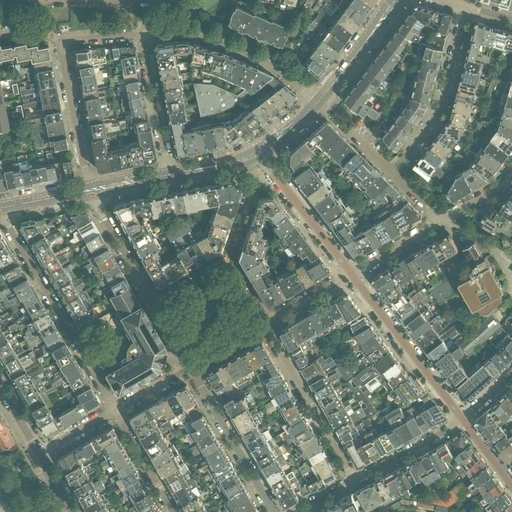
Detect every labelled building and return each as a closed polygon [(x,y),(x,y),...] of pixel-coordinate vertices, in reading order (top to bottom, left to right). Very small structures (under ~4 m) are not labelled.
[(288,0),(288,3),(284,14),(288,15),(289,12),(292,5),(294,5),(295,0),(288,0)] [(306,0),(302,8),(307,10),(312,2),(313,0),(306,0)] [(317,0),(316,2),(312,10),(317,12),(323,5),(322,4),(325,0),(317,0)] [(341,0),(336,7),(357,22),(363,15),(346,2),(343,0),(341,0)] [(347,0),(346,2),(363,15),(369,6),(369,7),(370,6),(361,0),(347,0)] [(430,26),(436,31),(442,12),(434,10),(418,5),(415,6),(411,11),(428,24),(430,26)] [(245,33),(245,32),(253,14),(235,6),(227,24),(234,28),(234,27),(238,28),(238,29),(245,33)] [(336,7),(330,16),(350,32),(357,23),(357,22),(336,7)] [(321,9),(314,18),(323,25),(326,22),(330,25),(327,28),(343,41),(350,32),(330,16),(321,9)] [(425,27),(428,24),(411,11),(404,20),(419,31),(423,26),(425,27)] [(436,31),(432,46),(443,49),(452,15),(442,12),(436,31)] [(263,40),(263,38),(270,21),(253,13),(253,14),(245,32),(252,35),(252,33),(256,35),(256,36),(263,40)] [(316,34),(337,50),(343,41),(327,28),(323,25),(314,18),(307,27),(311,30),(312,32),(315,28),(318,31),(316,34)] [(270,21),(263,38),(270,41),(270,40),(274,42),(274,43),(281,46),(289,28),(271,20),(270,21)] [(424,35),(419,31),(404,20),(398,29),(408,37),(412,40),(419,42),(424,35)] [(481,43),(482,43),(487,25),(478,23),(478,22),(474,24),(475,24),(466,57),(482,61),(484,61),(489,63),(491,57),(481,55),(482,52),(479,51),(481,43)] [(482,43),(493,46),(498,28),(487,25),(482,43)] [(493,46),(503,49),(509,32),(498,28),(493,46)] [(405,50),(408,37),(398,29),(387,43),(398,52),(402,48),(405,50)] [(511,49),(511,32),(509,32),(503,49),(502,51),(508,52),(509,50),(511,50),(511,49)] [(317,44),(314,47),(330,59),(337,50),(316,34),(312,40),(317,44)] [(281,48),(284,49),(285,49),(289,41),(285,39),(281,48)] [(297,40),(293,45),(323,67),(329,59),(330,59),(314,47),(310,53),(307,51),(309,48),(303,44),(303,45),(297,40)] [(184,41),(174,42),(175,52),(191,51),(193,44),(184,41)] [(154,47),(155,56),(173,52),(175,52),(174,42),(156,44),(153,47),(154,47)] [(21,74),(28,72),(51,67),(47,46),(37,48),(36,44),(25,46),(25,43),(13,45),(13,47),(11,47),(11,46),(0,48),(0,47),(0,59),(15,56),(16,60),(30,57),(31,62),(32,62),(33,66),(19,69),(16,70),(16,75),(21,74)] [(404,56),(398,52),(387,43),(380,52),(394,63),(398,59),(402,62),(404,56)] [(419,54),(422,55),(440,60),(443,49),(432,46),(421,43),(419,54)] [(203,47),(193,44),(191,51),(189,61),(200,64),(203,47)] [(323,67),(293,45),(291,48),(298,53),(305,59),(302,64),(306,67),(316,76),(323,67)] [(108,54),(104,54),(105,58),(105,60),(111,59),(135,54),(133,46),(111,47),(111,54),(108,54)] [(214,50),(203,47),(200,64),(200,66),(208,69),(214,50)] [(72,50),(75,60),(96,56),(104,54),(104,51),(103,48),(72,50)] [(225,53),(214,50),(208,69),(218,72),(225,54),(225,53)] [(155,56),(157,67),(175,64),(173,52),(155,56)] [(395,64),(394,63),(380,52),(374,60),(378,63),(378,62),(384,67),(383,68),(389,72),(397,78),(398,73),(391,68),(395,64)] [(115,63),(115,66),(136,62),(135,54),(111,59),(111,60),(112,60),(112,63),(115,63)] [(236,59),(225,54),(218,72),(228,77),(236,59)] [(422,55),(419,65),(438,70),(440,60),(422,55)] [(75,60),(76,68),(98,63),(103,63),(106,62),(105,60),(105,58),(97,59),(96,56),(75,60)] [(484,61),(482,61),(466,57),(463,68),(481,73),(484,61)] [(246,63),(236,59),(228,77),(238,82),(246,63)] [(396,82),(397,78),(389,72),(383,68),(384,67),(378,62),(378,63),(374,60),(368,68),(383,80),(383,79),(386,75),(396,82)] [(115,73),(116,75),(138,71),(136,62),(115,66),(116,70),(114,71),(114,73),(115,73)] [(100,67),(100,66),(99,65),(98,65),(98,63),(76,68),(78,75),(78,76),(93,72),(98,71),(98,68),(100,67)] [(256,68),(246,63),(238,82),(247,86),(256,68)] [(157,67),(160,78),(177,75),(175,64),(157,67)] [(490,64),(488,70),(490,71),(494,73),(497,66),(490,64)] [(419,65),(417,75),(435,80),(438,70),(419,65)] [(35,75),(36,79),(53,76),(51,67),(28,72),(29,77),(35,75)] [(215,97),(196,97),(200,116),(219,112),(223,110),(234,104),(251,91),(260,85),(266,80),(272,75),(271,75),(256,68),(247,86),(236,95),(212,84),(215,97)] [(387,83),(383,79),(383,80),(368,68),(362,76),(366,79),(367,78),(372,82),(371,83),(377,88),(377,87),(382,91),(385,88),(384,87),(387,83)] [(480,78),(481,73),(463,68),(460,79),(478,83),(484,85),(485,80),(480,78)] [(509,76),(508,82),(511,82),(511,71),(500,68),(499,74),(509,76)] [(78,76),(79,84),(102,79),(103,79),(101,71),(98,71),(93,72),(78,76)] [(113,75),(113,80),(123,78),(124,82),(139,79),(138,71),(116,75),(113,75)] [(160,78),(162,89),(179,86),(177,75),(160,78)] [(272,75),(266,80),(276,88),(289,102),(293,102),(295,100),(296,100),(295,94),(272,75)] [(417,75),(414,86),(432,91),(435,80),(417,75)] [(30,89),(31,89),(55,85),(53,76),(36,79),(37,83),(29,85),(30,89)] [(379,95),(382,91),(377,87),(377,88),(371,83),(372,82),(367,78),(366,79),(362,76),(356,83),(371,95),(374,91),(379,95)] [(79,84),(81,92),(97,89),(96,85),(103,83),(102,79),(79,84)] [(119,89),(119,91),(141,87),(139,79),(124,82),(118,83),(119,86),(117,87),(117,89),(119,89)] [(475,94),(478,83),(460,79),(458,90),(475,94)] [(215,97),(212,84),(210,84),(210,80),(202,80),(203,83),(193,83),(196,97),(215,97)] [(375,98),(371,95),(356,83),(351,91),(354,94),(355,93),(360,97),(359,99),(365,103),(365,102),(371,107),(373,103),(371,102),(375,98)] [(38,92),(39,96),(57,93),(55,85),(31,89),(30,89),(25,90),(20,91),(21,95),(38,92)] [(162,89),(164,100),(181,97),(179,86),(162,89)] [(408,97),(412,98),(429,103),(432,91),(414,86),(412,92),(409,91),(408,97)] [(121,95),(121,99),(143,95),(141,87),(119,91),(116,92),(117,95),(119,95),(119,96),(121,95)] [(276,88),(267,95),(280,109),(283,107),(286,108),(289,106),(288,106),(287,103),(288,102),(289,102),(276,88)] [(81,92),(82,100),(104,95),(104,94),(105,94),(104,90),(97,92),(97,89),(81,92)] [(458,90),(455,100),(473,104),(474,100),(475,94),(458,90)] [(379,113),(371,107),(365,102),(365,103),(359,99),(360,97),(355,93),(354,94),(351,91),(344,100),(357,113),(363,119),(367,113),(375,120),(381,125),(383,117),(380,114),(379,113)] [(23,108),(34,106),(58,102),(57,93),(39,96),(40,100),(33,102),(29,103),(26,103),(23,104),(22,104),(23,108)] [(257,99),(259,101),(270,117),(274,114),(277,115),(277,116),(280,113),(279,113),(279,110),(280,109),(267,95),(266,93),(257,99)] [(511,94),(505,93),(502,102),(511,105),(511,94)] [(84,107),(100,104),(104,104),(106,103),(104,95),(82,100),(84,107)] [(121,106),(121,108),(122,107),(144,103),(143,95),(121,99),(122,103),(120,103),(121,106)] [(164,100),(166,111),(184,108),(181,97),(164,100)] [(412,98),(408,104),(423,115),(428,108),(429,103),(412,98)] [(470,115),(473,104),(455,100),(452,110),(470,115)] [(259,101),(250,108),(262,123),(265,121),(268,122),(268,123),(271,120),(270,117),(259,101)] [(42,109),(43,113),(60,110),(58,102),(34,106),(34,108),(34,110),(42,109)] [(498,111),(502,112),(511,114),(511,105),(502,102),(500,102),(499,107),(498,111)] [(84,107),(86,116),(104,112),(108,111),(110,111),(109,106),(108,106),(107,103),(106,103),(104,104),(100,104),(84,107)] [(124,111),(125,115),(146,111),(144,103),(122,107),(121,108),(122,112),(124,111)] [(408,104),(401,112),(416,124),(423,115),(408,104)] [(168,122),(179,120),(186,119),(184,108),(166,111),(168,122)] [(250,108),(241,115),(252,129),(256,127),(258,128),(259,129),(261,127),(261,124),(262,123),(250,108)] [(22,110),(16,111),(12,112),(13,117),(17,116),(18,120),(23,119),(22,110)] [(31,120),(32,124),(62,118),(60,110),(43,113),(43,117),(31,120)] [(467,128),(470,115),(452,110),(450,119),(466,128),(467,128)] [(86,116),(87,124),(103,121),(102,117),(104,116),(109,115),(109,113),(108,113),(108,111),(104,112),(86,116)] [(117,123),(118,125),(147,120),(146,111),(125,115),(126,119),(117,121),(117,123)] [(401,112),(395,120),(410,132),(416,124),(401,112)] [(511,114),(502,112),(499,123),(511,126),(511,114)] [(0,131),(9,129),(5,113),(0,114),(0,131)] [(239,113),(230,120),(243,138),(247,136),(254,132),(252,129),(241,115),(239,113)] [(30,124),(32,133),(63,127),(62,118),(32,124),(30,124)] [(222,124),(221,124),(225,145),(243,138),(230,120),(229,118),(222,124)] [(457,139),(466,128),(450,119),(443,129),(457,139)] [(130,132),(134,131),(149,129),(147,120),(118,125),(119,128),(119,129),(127,128),(128,132),(130,132)] [(179,120),(168,122),(175,155),(185,153),(181,133),(182,132),(181,129),(179,120)] [(395,120),(389,129),(403,140),(410,132),(395,120)] [(87,124),(89,131),(118,125),(117,123),(111,124),(111,122),(104,124),(103,121),(87,124)] [(325,121),(303,141),(310,149),(315,144),(332,127),(325,121)] [(190,125),(190,127),(195,151),(205,149),(200,126),(199,123),(190,125)] [(210,123),(200,126),(205,149),(215,147),(211,126),(210,123)] [(511,126),(499,123),(498,129),(511,140),(511,126)] [(221,124),(211,126),(215,147),(225,145),(221,124)] [(89,131),(90,139),(106,136),(105,132),(114,131),(114,130),(119,129),(119,128),(118,125),(89,131)] [(32,133),(34,142),(65,135),(63,127),(32,133)] [(190,127),(181,129),(182,132),(181,133),(185,153),(195,151),(190,127)] [(339,135),(332,127),(315,144),(323,151),(339,135)] [(489,137),(492,138),(509,152),(511,147),(511,140),(498,129),(495,128),(489,137)] [(134,131),(130,132),(130,134),(134,133),(136,141),(135,141),(138,144),(139,144),(152,142),(149,129),(134,131)] [(382,137),(395,149),(396,150),(403,140),(389,129),(382,137)] [(451,148),(457,139),(443,129),(436,137),(451,148)] [(53,144),(54,150),(58,149),(67,147),(65,135),(34,142),(35,148),(44,146),(44,145),(50,144),(53,144)] [(339,135),(323,151),(331,159),(332,157),(347,142),(339,135)] [(90,139),(93,153),(106,151),(109,151),(108,146),(107,141),(109,140),(109,139),(109,136),(106,136),(90,139)] [(444,156),(451,148),(436,137),(430,146),(444,156)] [(492,138),(485,147),(502,161),(509,152),(492,138)] [(135,141),(126,143),(126,147),(128,146),(131,164),(143,162),(139,144),(138,144),(135,141)] [(290,154),(289,166),(290,165),(291,166),(298,160),(297,159),(301,156),(303,157),(312,150),(310,149),(303,141),(290,154)] [(139,144),(143,162),(152,160),(153,160),(155,157),(155,156),(152,142),(139,144)] [(355,150),(347,142),(332,157),(340,165),(355,150)] [(126,143),(116,145),(120,166),(131,164),(128,146),(126,147),(126,143)] [(109,151),(106,151),(110,168),(120,166),(116,145),(108,146),(109,151)] [(437,166),(444,156),(430,146),(423,155),(437,166)] [(475,154),(476,155),(495,170),(502,161),(485,147),(483,146),(483,147),(482,146),(475,154)] [(60,156),(59,154),(58,149),(54,150),(49,151),(49,153),(55,179),(56,179),(64,177),(61,161),(57,162),(56,157),(60,156)] [(288,172),(292,176),(312,160),(309,156),(314,153),(312,150),(303,157),(301,156),(297,159),(298,160),(291,166),(290,165),(289,166),(290,168),(288,170),(288,172)] [(335,177),(339,182),(363,158),(355,150),(340,165),(344,169),(335,177)] [(476,155),(475,154),(469,150),(466,154),(473,159),(474,159),(476,155)] [(106,151),(93,153),(96,168),(99,171),(100,170),(110,168),(106,151)] [(454,156),(461,161),(463,157),(457,152),(454,156)] [(47,164),(43,165),(47,181),(55,179),(49,153),(45,154),(47,164)] [(62,153),(59,154),(60,156),(61,161),(64,177),(73,176),(70,159),(69,154),(68,154),(64,155),(62,153)] [(445,172),(437,166),(423,155),(416,164),(430,175),(432,172),(439,177),(441,177),(445,172)] [(475,160),(471,165),(488,179),(495,170),(476,155),(474,159),(475,160)] [(17,157),(18,163),(23,186),(31,184),(27,168),(24,168),(22,158),(21,156),(17,157)] [(42,158),(34,160),(39,183),(47,181),(43,165),(42,158)] [(351,177),(355,181),(371,166),(363,158),(339,182),(343,185),(351,177)] [(26,162),(27,168),(31,184),(39,183),(34,160),(26,162)] [(292,176),(299,185),(317,171),(314,167),(317,166),(312,160),(292,176)] [(11,171),(15,187),(23,186),(18,163),(10,164),(10,166),(11,171)] [(463,171),(464,173),(472,188),(488,179),(471,165),(470,166),(463,171)] [(6,166),(2,167),(7,189),(15,187),(11,171),(10,166),(6,167),(6,166)] [(355,181),(363,189),(379,173),(371,166),(355,181)] [(451,169),(448,174),(455,179),(455,178),(458,174),(451,169)] [(299,185),(305,194),(324,180),(317,171),(299,185)] [(363,189),(371,196),(386,181),(379,173),(363,189)] [(472,188),(464,173),(455,178),(455,179),(452,184),(448,191),(453,200),(472,188)] [(455,179),(448,174),(444,179),(452,184),(455,179)] [(305,194),(312,203),(331,189),(324,180),(305,194)] [(217,202),(238,198),(239,196),(239,195),(240,191),(241,191),(232,181),(225,182),(217,184),(213,184),(217,202)] [(381,201),(388,197),(398,192),(386,181),(371,196),(367,201),(371,205),(374,202),(375,203),(379,198),(381,201)] [(206,204),(215,203),(217,202),(213,184),(210,185),(203,187),(203,186),(202,187),(206,204)] [(192,189),(191,189),(195,207),(206,204),(202,187),(199,187),(192,189)] [(181,191),(180,191),(184,209),(195,207),(191,189),(188,190),(181,191)] [(312,203),(319,211),(338,198),(331,189),(312,203)] [(170,193),(173,211),(184,209),(180,191),(177,192),(170,193)] [(390,199),(391,200),(399,207),(409,225),(418,219),(419,213),(398,192),(388,197),(390,199)] [(159,195),(158,195),(162,213),(173,211),(170,193),(166,194),(159,195)] [(155,196),(148,198),(151,212),(151,215),(162,213),(158,195),(154,196),(155,196)] [(259,198),(256,206),(266,209),(264,214),(267,215),(279,206),(272,196),(259,198)] [(128,202),(129,211),(132,210),(145,208),(147,213),(151,212),(148,198),(148,197),(144,198),(128,202)] [(212,210),(211,210),(214,211),(215,209),(232,216),(238,198),(217,202),(215,203),(212,210)] [(319,211),(326,220),(345,207),(338,198),(319,211)] [(392,211),(388,213),(399,231),(409,225),(399,207),(391,200),(393,202),(392,203),(393,205),(390,207),(392,211)] [(372,206),(377,215),(390,236),(399,231),(388,213),(386,210),(382,204),(381,201),(372,206)] [(113,209),(122,226),(137,218),(132,210),(129,211),(128,202),(124,203),(119,204),(114,207),(113,209)] [(511,207),(504,203),(499,210),(499,211),(511,218),(511,207)] [(256,206),(250,223),(260,226),(264,214),(266,209),(256,206)] [(286,215),(279,206),(267,215),(274,224),(286,215)] [(326,220),(333,230),(351,219),(352,218),(353,218),(349,213),(352,212),(347,206),(345,207),(326,220)] [(494,208),(490,216),(511,228),(511,227),(511,224),(511,223),(511,218),(499,211),(499,210),(494,208)] [(211,210),(208,221),(210,222),(211,221),(228,227),(232,216),(215,209),(214,211),(211,210)] [(69,230),(90,218),(85,210),(68,213),(69,214),(63,215),(67,222),(58,228),(60,231),(62,235),(69,230)] [(483,216),(480,222),(480,223),(495,232),(495,231),(497,228),(506,234),(508,230),(509,228),(511,229),(511,228),(490,216),(485,213),(483,216)] [(293,224),(286,215),(274,224),(272,226),(279,235),(293,224)] [(373,220),(369,222),(381,241),(390,236),(377,215),(372,218),(373,220)] [(163,230),(177,254),(187,270),(206,258),(194,238),(193,235),(192,232),(183,216),(174,221),(175,222),(171,224),(171,225),(163,230)] [(25,236),(45,225),(46,224),(42,219),(42,218),(22,222),(21,222),(19,227),(20,227),(25,236)] [(73,237),(94,225),(90,218),(69,230),(76,227),(78,230),(72,233),(74,235),(72,236),(73,237)] [(124,229),(129,238),(147,228),(142,221),(139,222),(137,218),(122,226),(124,229)] [(351,219),(333,230),(342,241),(352,235),(350,230),(352,229),(351,227),(355,225),(356,225),(352,218),(351,219)] [(364,225),(360,227),(371,247),(381,241),(369,222),(368,220),(363,223),(364,225)] [(208,221),(205,229),(207,231),(224,238),(228,227),(211,221),(210,222),(208,221)] [(250,223),(245,238),(262,243),(265,236),(260,235),(261,232),(260,227),(260,226),(250,223)] [(300,233),(293,224),(279,235),(285,244),(300,233)] [(29,244),(43,235),(49,232),(45,225),(25,236),(29,244)] [(82,238),(84,241),(99,233),(94,225),(73,237),(66,242),(68,245),(68,246),(75,242),(82,238)] [(350,230),(352,235),(361,252),(371,247),(360,227),(354,231),(352,229),(350,230)] [(134,248),(135,248),(152,238),(147,228),(129,238),(131,242),(131,241),(135,248),(134,248)] [(205,229),(204,233),(203,233),(205,235),(206,235),(216,253),(220,250),(224,238),(207,231),(205,229)] [(194,238),(206,258),(216,253),(206,235),(205,235),(203,233),(204,233),(201,230),(193,235),(194,238)] [(34,251),(62,235),(60,231),(51,235),(45,239),(43,235),(29,244),(34,251)] [(81,248),(83,252),(103,240),(99,233),(84,241),(86,245),(81,248)] [(307,242),(300,233),(285,244),(292,252),(294,251),(307,242)] [(449,234),(440,239),(453,262),(457,260),(453,253),(458,250),(450,236),(449,234)] [(38,258),(52,250),(50,247),(64,239),(62,235),(34,251),(38,258)] [(352,235),(342,241),(352,255),(355,256),(361,252),(352,235)] [(137,251),(140,257),(151,251),(158,247),(152,238),(135,248),(137,251)] [(245,238),(241,249),(256,254),(260,255),(264,244),(262,243),(245,238)] [(440,239),(431,244),(440,260),(445,257),(449,265),(453,262),(440,239)] [(473,264),(484,257),(480,250),(484,248),(480,239),(475,242),(474,242),(463,248),(466,253),(473,264)] [(91,252),(93,256),(107,248),(103,240),(83,252),(82,252),(83,254),(82,255),(83,257),(91,252)] [(300,257),(303,262),(309,259),(311,258),(317,255),(307,242),(294,251),(295,252),(297,252),(300,257)] [(0,255),(10,249),(6,243),(0,246),(0,255)] [(431,244),(422,249),(435,270),(436,272),(440,270),(436,263),(440,260),(431,244)] [(70,249),(68,246),(68,245),(54,253),(52,250),(38,258),(42,266),(63,254),(70,249)] [(83,271),(89,268),(111,255),(107,248),(93,256),(87,259),(89,263),(81,267),(83,271)] [(0,264),(14,257),(10,250),(10,249),(0,255),(0,264)] [(238,259),(243,268),(259,259),(258,257),(256,256),(256,254),(241,249),(238,259)] [(422,249),(415,254),(424,270),(423,270),(426,275),(435,270),(422,249)] [(148,271),(158,265),(159,265),(151,251),(140,257),(148,271)] [(64,256),(63,254),(42,266),(47,273),(61,265),(59,261),(64,258),(63,256),(64,256)] [(177,254),(168,259),(177,275),(187,270),(177,254)] [(415,254),(407,258),(420,282),(424,280),(419,272),(423,270),(424,270),(415,254)] [(93,271),(94,274),(101,271),(116,263),(111,255),(89,268),(91,271),(93,271)] [(307,268),(314,279),(327,272),(328,269),(327,269),(318,256),(312,259),(311,258),(309,259),(303,262),(307,268)] [(0,273),(18,264),(14,257),(0,264),(0,265),(1,268),(0,268),(0,273)] [(432,293),(437,300),(441,305),(446,302),(444,299),(456,292),(453,287),(459,283),(477,314),(496,304),(501,296),(500,292),(504,290),(485,257),(484,257),(473,264),(474,266),(468,269),(434,289),(430,291),(432,293)] [(243,268),(249,278),(258,272),(266,268),(261,258),(259,259),(243,268)] [(407,258),(399,263),(408,279),(412,276),(416,284),(420,282),(407,258)] [(168,259),(159,265),(158,265),(167,281),(177,275),(168,259)] [(63,268),(61,265),(47,273),(51,280),(70,269),(79,264),(76,260),(63,268)] [(303,262),(293,267),(303,285),(314,279),(307,268),(303,262)] [(98,280),(99,282),(104,279),(120,270),(116,263),(101,271),(94,274),(98,280)] [(395,279),(398,284),(398,285),(402,282),(408,279),(399,263),(392,267),(398,277),(395,279)] [(0,278),(5,275),(7,279),(22,270),(18,264),(0,273),(0,278)] [(158,265),(148,271),(156,284),(155,284),(159,285),(167,281),(158,265)] [(293,267),(284,273),(294,291),(303,285),(293,267)] [(372,282),(382,294),(398,284),(395,279),(398,277),(392,267),(373,277),(372,282)] [(75,276),(70,269),(51,280),(55,288),(69,279),(75,276)] [(3,287),(5,290),(26,277),(22,270),(7,279),(2,282),(5,287),(4,287),(3,287)] [(124,278),(120,270),(104,279),(99,282),(100,284),(101,286),(102,285),(104,285),(108,282),(110,286),(124,278)] [(258,272),(249,278),(264,305),(268,306),(274,302),(265,284),(258,272)] [(284,273),(274,279),(284,297),(294,291),(284,273)] [(0,296),(2,299),(2,300),(6,298),(4,294),(13,289),(15,292),(30,284),(26,277),(5,290),(0,292),(0,296)] [(55,288),(60,295),(81,283),(84,281),(82,277),(71,283),(69,279),(55,288)] [(112,289),(106,292),(104,293),(105,294),(103,295),(105,299),(108,297),(109,297),(128,285),(124,278),(110,286),(112,289)] [(274,279),(265,284),(274,302),(284,297),(274,279)] [(382,294),(389,303),(403,292),(402,290),(400,288),(404,285),(402,282),(398,285),(398,284),(382,294)] [(81,283),(60,295),(64,302),(78,294),(82,291),(81,288),(83,287),(81,283)] [(2,300),(4,303),(6,307),(10,304),(34,291),(30,284),(15,292),(17,295),(10,299),(10,300),(8,301),(6,298),(2,300)] [(128,285),(109,297),(124,324),(122,325),(131,340),(130,341),(128,343),(127,344),(127,345),(126,347),(126,348),(125,349),(125,351),(125,352),(125,353),(125,355),(126,356),(126,358),(112,366),(107,358),(99,362),(104,371),(105,373),(105,375),(106,375),(116,392),(116,393),(118,392),(129,386),(130,385),(142,378),(142,379),(143,378),(154,371),(156,371),(155,370),(160,366),(161,366),(162,364),(162,363),(164,354),(165,353),(165,351),(163,344),(162,343),(155,332),(156,332),(155,330),(155,331),(148,319),(147,317),(147,318),(141,306),(140,305),(128,285)] [(403,292),(389,303),(393,309),(394,310),(397,308),(417,294),(416,293),(414,290),(412,291),(406,296),(403,292)] [(399,317),(400,318),(401,317),(426,297),(421,290),(416,293),(417,294),(397,308),(394,310),(399,317)] [(38,298),(34,291),(10,304),(12,308),(22,303),(23,306),(38,298)] [(80,297),(78,294),(64,302),(68,309),(90,297),(88,293),(80,297)] [(405,324),(427,307),(437,300),(432,293),(426,297),(401,317),(400,318),(405,324)] [(350,319),(361,313),(348,295),(347,295),(344,294),(344,295),(336,299),(349,322),(351,321),(350,319)] [(90,297),(68,309),(72,317),(91,306),(89,303),(93,301),(90,297)] [(38,298),(23,306),(19,308),(21,312),(23,315),(42,305),(38,298)] [(328,304),(339,325),(341,327),(349,322),(336,299),(328,304)] [(335,327),(339,325),(328,304),(318,310),(328,328),(334,324),(335,327)] [(15,322),(17,325),(23,322),(22,321),(30,316),(31,319),(46,311),(42,305),(23,315),(14,321),(15,323),(15,322)] [(92,306),(91,306),(72,317),(79,329),(81,329),(85,326),(99,318),(92,306)] [(405,324),(411,332),(427,319),(433,314),(427,307),(405,324)] [(447,314),(442,307),(437,310),(443,318),(447,314)] [(330,331),(328,328),(318,310),(308,315),(319,333),(324,330),(326,333),(330,331)] [(0,321),(11,315),(8,311),(1,316),(0,315),(0,321)] [(34,324),(37,328),(51,320),(46,311),(31,319),(25,323),(26,325),(27,325),(28,327),(34,324)] [(0,321),(0,331),(7,327),(5,323),(6,322),(6,321),(12,318),(11,316),(11,315),(0,321)] [(320,336),(319,333),(308,315),(298,321),(308,339),(315,336),(316,339),(320,336)] [(482,343),(489,338),(496,333),(495,331),(501,326),(502,326),(491,315),(476,328),(466,337),(465,338),(466,339),(459,345),(464,351),(468,355),(474,350),(482,343)] [(411,332),(416,339),(440,320),(440,319),(438,316),(429,322),(427,319),(411,332)] [(350,325),(351,326),(352,328),(355,334),(370,325),(364,317),(350,325)] [(23,336),(25,339),(27,343),(55,327),(51,320),(37,328),(39,332),(32,336),(29,332),(23,336)] [(416,339),(421,345),(437,333),(443,329),(440,325),(442,323),(440,320),(416,339)] [(312,345),(308,339),(298,321),(289,326),(299,343),(303,350),(312,345)] [(0,331),(0,343),(12,336),(9,332),(18,327),(17,325),(15,322),(15,323),(7,327),(0,331)] [(437,333),(421,345),(427,352),(455,330),(458,328),(455,324),(440,336),(437,333)] [(352,346),(343,352),(344,355),(352,350),(356,348),(376,333),(370,325),(355,334),(351,337),(347,338),(348,341),(349,340),(351,344),(352,346)] [(281,334),(290,349),(299,343),(289,326),(282,330),(281,334)] [(511,337),(510,335),(501,326),(496,331),(501,338),(503,340),(505,343),(511,352),(511,337)] [(55,327),(27,343),(29,347),(43,340),(45,343),(60,335),(55,327)] [(432,359),(453,342),(451,339),(458,333),(455,330),(427,352),(432,359)] [(360,350),(364,355),(383,342),(376,333),(356,348),(358,352),(360,350)] [(0,343),(0,354),(25,339),(23,336),(23,335),(14,340),(12,336),(0,343)] [(42,352),(43,354),(64,342),(60,335),(45,343),(40,346),(42,349),(41,350),(43,352),(42,352)] [(511,361),(511,352),(505,343),(503,340),(501,338),(497,342),(494,345),(509,364),(511,361)] [(0,354),(0,359),(2,364),(16,355),(14,351),(27,343),(25,339),(0,354)] [(263,364),(270,376),(279,371),(262,341),(253,347),(255,351),(256,351),(260,357),(258,358),(262,364),(263,364)] [(36,358),(39,362),(40,365),(46,362),(44,359),(52,354),(54,358),(68,350),(64,342),(43,354),(36,358)] [(366,364),(368,366),(389,350),(383,342),(364,355),(369,362),(366,364)] [(458,346),(454,342),(453,342),(432,359),(433,360),(431,361),(434,365),(436,364),(437,365),(436,365),(440,369),(447,363),(455,357),(456,358),(464,351),(459,345),(458,346)] [(309,361),(303,350),(299,343),(290,349),(300,366),(309,361)] [(494,345),(493,345),(490,347),(495,352),(490,356),(500,371),(509,364),(494,345)] [(244,352),(254,368),(258,366),(262,372),(257,375),(261,381),(270,376),(263,364),(262,364),(258,358),(260,357),(256,351),(255,351),(253,347),(244,352)] [(330,356),(331,356),(332,359),(333,360),(337,367),(342,374),(344,378),(347,382),(357,374),(352,366),(351,366),(350,364),(349,362),(343,366),(340,362),(346,358),(344,355),(343,352),(340,348),(335,351),(333,347),(327,350),(328,353),(330,356)] [(486,351),(484,349),(481,351),(486,357),(482,360),(484,362),(494,377),(500,371),(490,356),(486,351)] [(45,367),(42,369),(44,371),(45,373),(72,357),(68,350),(54,358),(56,361),(45,367)] [(389,350),(368,366),(361,371),(360,372),(357,374),(347,382),(359,404),(363,401),(368,409),(364,411),(368,418),(377,412),(363,393),(359,388),(364,384),(397,359),(389,350)] [(2,364),(7,371),(33,356),(30,351),(18,358),(16,355),(2,364)] [(481,364),(483,363),(482,362),(474,351),(466,358),(467,358),(469,360),(474,365),(476,363),(478,364),(478,365),(479,366),(481,364)] [(244,352),(234,358),(236,361),(237,361),(242,368),(240,369),(243,374),(244,374),(247,380),(252,378),(250,375),(256,372),(254,368),(244,352)] [(7,371),(11,379),(25,371),(23,366),(31,362),(31,361),(36,358),(34,355),(33,356),(7,371)] [(301,368),(305,376),(330,362),(333,360),(332,359),(331,356),(330,356),(324,360),(322,356),(317,359),(301,368)] [(45,373),(46,374),(49,380),(55,376),(54,373),(60,369),(62,372),(77,364),(72,357),(45,373)] [(460,363),(456,358),(455,357),(447,363),(440,369),(445,376),(452,369),(453,369),(460,363)] [(234,358),(225,363),(235,379),(236,383),(242,380),(244,382),(247,380),(244,374),(243,374),(240,369),(242,368),(237,361),(236,361),(234,358)] [(370,403),(371,402),(376,398),(371,391),(382,383),(403,368),(397,359),(364,384),(368,389),(363,393),(370,403)] [(11,379),(16,387),(37,374),(44,371),(42,369),(42,367),(40,365),(39,362),(36,364),(38,368),(27,374),(25,371),(11,379)] [(305,376),(309,383),(326,374),(324,370),(332,366),(330,362),(305,376)] [(479,366),(477,368),(489,381),(494,377),(484,362),(483,363),(481,364),(479,366)] [(225,363),(216,368),(218,372),(219,372),(223,379),(222,380),(225,385),(226,385),(233,397),(237,395),(230,382),(235,379),(225,363)] [(452,369),(460,379),(467,372),(466,371),(460,363),(453,369),(452,369)] [(51,383),(53,386),(53,387),(81,372),(77,364),(62,372),(64,376),(51,383)] [(309,383),(314,391),(337,377),(342,374),(337,367),(334,369),(337,372),(328,377),(326,374),(309,383)] [(224,390),(229,399),(233,397),(226,385),(225,385),(222,380),(223,379),(219,372),(218,372),(216,368),(207,373),(218,394),(224,390)] [(403,368),(382,383),(388,390),(393,386),(409,375),(403,368)] [(477,368),(471,373),(483,387),(489,381),(477,368)] [(460,379),(452,369),(445,376),(452,386),(454,384),(460,379)] [(268,389),(284,380),(279,371),(270,376),(261,381),(251,387),(254,391),(263,385),(265,384),(268,389)] [(53,387),(55,391),(62,387),(69,384),(71,387),(85,378),(81,372),(53,387)] [(471,373),(465,378),(477,392),(483,387),(471,373)] [(16,387),(20,394),(34,386),(42,382),(37,374),(16,387)] [(409,375),(393,386),(401,397),(405,403),(419,395),(426,391),(416,378),(413,380),(409,375)] [(337,377),(314,391),(318,398),(334,388),(332,385),(339,381),(337,377)] [(60,397),(63,401),(89,386),(85,378),(71,387),(72,390),(60,397)] [(465,378),(459,383),(471,397),(475,394),(477,392),(465,378)] [(257,396),(258,398),(264,395),(265,396),(270,393),(272,396),(289,387),(284,380),(268,389),(257,396)] [(34,386),(20,394),(25,402),(46,390),(42,382),(34,386)] [(471,397),(459,383),(456,386),(454,388),(465,403),(471,397)] [(176,391),(192,421),(203,415),(186,385),(176,391)] [(318,398),(322,405),(339,396),(348,391),(350,389),(348,385),(342,389),(340,385),(334,388),(318,398)] [(25,402),(29,410),(43,402),(49,399),(46,395),(55,390),(55,391),(53,387),(53,386),(46,390),(25,402)] [(62,402),(64,405),(69,402),(70,400),(71,399),(74,405),(94,393),(89,386),(63,401),(62,402)] [(229,399),(224,403),(232,416),(248,408),(259,400),(258,398),(257,396),(254,392),(254,391),(251,387),(244,391),(246,395),(239,399),(237,395),(233,397),(229,399)] [(289,387),(272,396),(274,400),(265,405),(268,409),(293,395),(289,387)] [(176,391),(167,396),(180,420),(184,426),(188,423),(192,421),(176,391)] [(423,400),(439,424),(445,420),(446,417),(436,404),(426,391),(419,395),(423,400)] [(94,393),(74,405),(57,414),(63,424),(80,414),(99,403),(98,401),(95,396),(95,395),(94,393)] [(511,400),(506,393),(498,400),(510,414),(511,416),(511,400)] [(279,408),(281,411),(297,402),(293,395),(268,409),(270,413),(279,408)] [(167,396),(157,402),(169,421),(171,425),(172,425),(168,418),(173,416),(176,422),(180,420),(167,396)] [(322,405),(327,413),(343,403),(339,396),(322,405)] [(29,410),(34,418),(61,402),(59,398),(46,406),(43,402),(29,410)] [(327,413),(331,420),(352,408),(350,405),(350,404),(349,402),(351,401),(350,399),(343,403),(327,413)] [(421,412),(431,428),(439,424),(423,400),(419,402),(424,410),(421,412)] [(491,406),(500,415),(503,420),(510,414),(498,400),(491,406)] [(64,405),(62,402),(61,402),(34,418),(39,426),(52,417),(57,414),(55,411),(63,406),(64,405)] [(131,420),(141,437),(169,421),(157,402),(132,416),(131,419),(131,420)] [(272,422),(274,425),(277,423),(301,409),(297,402),(281,411),(283,414),(277,418),(271,421),(272,422)] [(382,410),(390,421),(404,443),(417,436),(402,412),(400,407),(391,411),(388,406),(382,410)] [(409,409),(423,432),(431,428),(421,412),(418,413),(414,406),(409,409)] [(475,423),(478,428),(493,418),(495,420),(500,415),(491,406),(475,420),(475,423)] [(352,408),(331,420),(333,424),(335,428),(363,411),(362,409),(361,407),(355,411),(354,412),(352,408)] [(232,416),(236,425),(240,422),(247,418),(247,419),(252,417),(252,416),(258,412),(256,408),(250,412),(248,408),(232,416)] [(301,409),(277,423),(279,427),(287,422),(289,425),(305,416),(301,409)] [(402,412),(417,436),(423,432),(409,409),(407,410),(407,409),(402,412)] [(335,428),(339,435),(356,426),(353,421),(365,415),(363,411),(335,428)] [(236,425),(241,433),(257,424),(262,421),(260,416),(258,412),(252,416),(252,417),(247,419),(247,418),(240,422),(236,425)] [(52,417),(39,426),(44,435),(63,424),(57,414),(52,417)] [(188,423),(192,431),(193,431),(208,423),(203,415),(192,421),(188,423)] [(493,418),(478,428),(491,445),(507,435),(506,433),(508,432),(505,428),(503,429),(499,424),(504,420),(503,420),(500,415),(495,420),(493,418)] [(282,440),(287,438),(310,425),(305,416),(289,425),(288,426),(290,430),(285,433),(282,429),(278,432),(282,440)] [(141,437),(147,447),(163,438),(160,432),(168,427),(171,432),(175,430),(172,425),(171,425),(169,421),(141,437)] [(386,424),(383,425),(396,447),(404,443),(390,421),(386,424)] [(241,433),(246,442),(250,440),(250,439),(256,435),(257,437),(262,434),(262,433),(268,429),(274,426),(274,425),(272,422),(260,429),(257,424),(241,433)] [(0,436),(9,432),(8,431),(9,430),(7,427),(5,426),(3,423),(0,424),(0,436)] [(194,435),(197,440),(212,431),(208,423),(193,431),(192,431),(182,437),(179,439),(181,442),(194,435)] [(356,426),(339,435),(343,441),(343,442),(351,437),(359,433),(360,433),(364,431),(360,423),(356,426)] [(297,443),(299,442),(315,433),(310,425),(287,438),(289,442),(293,439),(296,443),(297,443)] [(383,433),(379,435),(388,451),(396,447),(383,425),(380,427),(383,433)] [(123,445),(118,437),(113,427),(104,432),(95,437),(91,440),(90,440),(86,443),(84,443),(57,459),(62,467),(89,452),(90,453),(95,450),(98,454),(102,451),(104,455),(104,456),(108,453),(123,445)] [(246,442),(251,450),(266,441),(270,439),(268,435),(270,434),(268,429),(262,433),(262,434),(257,437),(256,435),(250,439),(250,440),(246,442)] [(375,429),(368,433),(380,455),(388,451),(379,435),(375,429)] [(491,445),(497,452),(511,441),(511,430),(507,435),(491,445)] [(186,450),(188,455),(217,439),(212,431),(197,440),(199,443),(186,450)] [(0,450),(3,448),(14,442),(14,441),(14,439),(12,436),(11,436),(9,432),(0,436),(0,450)] [(449,440),(454,447),(466,438),(461,432),(449,440)] [(295,449),(297,453),(319,441),(315,433),(299,442),(301,446),(295,449)] [(359,433),(351,437),(365,463),(373,459),(360,437),(359,433)] [(368,433),(360,437),(373,459),(380,455),(368,433)] [(351,437),(343,442),(358,467),(365,463),(351,437)] [(147,447),(152,456),(168,447),(163,438),(147,447)] [(454,447),(459,453),(471,444),(466,438),(454,447)] [(203,450),(206,455),(221,446),(217,439),(188,455),(190,458),(203,450)] [(251,450),(256,459),(260,457),(259,456),(266,452),(266,453),(272,450),(271,449),(277,446),(275,442),(269,445),(266,441),(251,450)] [(319,441),(297,453),(295,454),(297,457),(305,453),(307,457),(323,448),(319,441)] [(511,441),(497,452),(507,466),(511,462),(511,441)] [(14,442),(3,448),(6,454),(17,447),(14,442)] [(445,460),(447,459),(447,458),(451,456),(453,455),(445,443),(437,447),(445,460)] [(455,457),(459,462),(459,463),(476,450),(471,444),(459,453),(459,454),(455,457)] [(127,452),(123,445),(108,453),(104,456),(106,460),(101,463),(103,466),(104,465),(127,452)] [(201,463),(203,467),(226,454),(221,446),(206,455),(208,459),(201,463)] [(261,467),(276,458),(282,454),(277,446),(271,449),(272,450),(266,453),(266,452),(259,456),(260,457),(256,459),(261,467)] [(152,456),(158,466),(173,457),(168,447),(152,456)] [(422,478),(425,485),(440,477),(443,475),(441,470),(448,466),(450,465),(448,461),(447,459),(445,460),(437,447),(427,453),(437,470),(430,473),(422,478)] [(298,468),(299,471),(328,455),(323,448),(307,457),(309,460),(303,464),(304,464),(298,468)] [(454,465),(460,474),(481,458),(476,450),(459,463),(459,462),(454,465)] [(62,467),(65,472),(82,463),(93,457),(90,453),(89,452),(62,467)] [(114,464),(116,468),(131,460),(127,452),(104,465),(103,466),(99,468),(101,471),(104,470),(107,468),(114,464)] [(427,453),(420,457),(428,471),(429,470),(430,473),(437,470),(427,453)] [(208,468),(210,473),(230,462),(226,454),(203,467),(197,470),(199,474),(208,468)] [(158,466),(163,476),(181,465),(175,455),(173,457),(158,466)] [(313,468),(315,471),(332,462),(328,455),(299,471),(301,473),(302,474),(313,468)] [(420,457),(412,461),(422,478),(430,473),(429,470),(428,471),(420,457)] [(261,467),(265,475),(269,473),(269,472),(275,468),(276,470),(281,467),(287,463),(285,459),(279,462),(276,458),(261,467)] [(470,477),(471,476),(487,465),(481,458),(460,474),(463,477),(467,474),(470,477)] [(110,478),(112,482),(115,480),(136,468),(131,460),(116,468),(119,473),(110,478)] [(404,465),(413,483),(415,486),(417,485),(415,482),(418,480),(422,487),(425,485),(422,478),(412,461),(404,465)] [(69,480),(93,467),(96,465),(94,462),(84,467),(82,463),(65,472),(69,480)] [(204,482),(207,487),(235,471),(230,462),(210,473),(213,478),(204,482)] [(312,478),(313,481),(336,469),(332,462),(315,471),(317,475),(312,478)] [(181,465),(163,476),(168,483),(183,474),(189,470),(185,463),(181,465)] [(265,475),(270,484),(286,475),(283,470),(289,467),(287,463),(281,467),(276,470),(275,468),(269,472),(269,473),(265,475)] [(394,471),(406,495),(410,493),(407,487),(413,483),(404,465),(394,471)] [(468,485),(471,489),(493,473),(487,465),(471,476),(474,481),(468,485)] [(69,480),(74,488),(90,479),(88,474),(95,471),(93,467),(69,480)] [(115,480),(117,483),(119,482),(121,486),(140,476),(136,468),(115,480)] [(336,469),(313,481),(308,485),(312,492),(340,477),(336,469)] [(217,485),(220,490),(240,479),(235,471),(207,487),(208,490),(217,485)] [(270,484),(275,492),(278,490),(278,489),(284,486),(285,487),(291,484),(290,484),(297,480),(292,471),(286,475),(270,484)] [(394,471),(384,476),(393,493),(396,500),(402,497),(406,495),(394,471)] [(493,473),(471,489),(474,493),(480,489),(483,492),(498,481),(493,473)] [(168,483),(172,491),(194,479),(192,474),(185,478),(183,474),(168,483)] [(123,492),(125,495),(145,484),(140,476),(121,486),(124,491),(123,492)] [(385,500),(387,504),(396,500),(393,493),(384,476),(375,481),(385,500)] [(74,488),(78,496),(102,484),(100,480),(93,484),(90,479),(74,488)] [(172,491),(176,498),(196,486),(198,485),(194,479),(172,491)] [(221,494),(224,499),(245,488),(240,479),(220,490),(219,491),(221,494)] [(278,490),(275,492),(280,500),(299,489),(301,488),(297,480),(290,484),(291,484),(285,487),(284,486),(278,489),(278,490)] [(376,505),(385,500),(375,481),(365,486),(376,505)] [(473,511),(489,501),(505,489),(498,481),(483,492),(486,497),(477,504),(474,499),(462,508),(473,511)] [(446,505),(448,506),(455,501),(465,493),(471,489),(468,485),(465,487),(462,483),(459,485),(441,498),(440,498),(420,494),(419,500),(446,505)] [(78,496),(83,505),(100,496),(98,492),(104,488),(102,484),(78,496)] [(132,496),(134,500),(149,492),(145,484),(125,495),(123,496),(124,498),(123,499),(124,501),(132,496)] [(299,489),(280,500),(284,507),(303,497),(301,494),(307,491),(308,494),(312,492),(308,485),(304,487),(301,488),(299,489)] [(176,498),(180,506),(198,496),(202,493),(200,489),(199,490),(196,486),(176,498)] [(366,511),(370,511),(376,510),(387,504),(385,500),(376,505),(365,486),(356,491),(356,492),(365,509),(366,511)] [(226,503),(230,509),(251,498),(245,488),(224,499),(226,503)] [(485,507),(488,511),(489,510),(509,495),(505,489),(489,501),(491,504),(485,507)] [(130,508),(131,511),(132,511),(154,500),(149,492),(134,500),(137,505),(130,508)] [(341,499),(346,511),(358,511),(365,509),(356,492),(352,494),(341,499)] [(106,499),(103,494),(100,496),(83,505),(87,511),(90,511),(104,505),(113,499),(111,496),(108,498),(106,499)] [(489,510),(490,511),(499,511),(511,503),(511,499),(509,495),(489,510)] [(180,506),(183,511),(193,511),(204,506),(198,496),(180,506)] [(90,511),(109,511),(107,508),(118,502),(116,498),(113,499),(104,505),(90,511)] [(251,498),(230,509),(231,511),(248,511),(256,508),(251,498)] [(403,498),(400,500),(402,503),(431,509),(433,510),(434,505),(432,505),(403,498)] [(346,511),(341,499),(332,504),(335,511),(346,511)] [(140,511),(141,511),(149,511),(158,507),(154,500),(132,511),(140,511)] [(391,504),(392,506),(393,509),(399,508),(400,504),(399,501),(391,504)] [(511,511),(511,503),(499,511),(511,511)]
